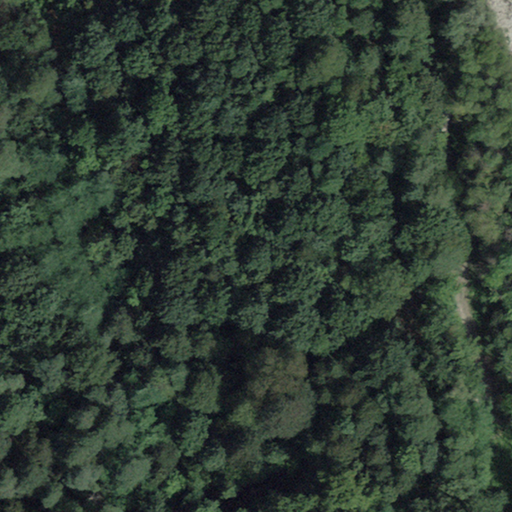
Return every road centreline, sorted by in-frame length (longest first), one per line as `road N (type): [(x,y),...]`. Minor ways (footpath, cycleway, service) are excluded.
road 1 (track): [(118,511),(113,374),(49,0)]
road 2 (track): [(0,381),(113,374),(341,339),(417,355)]
